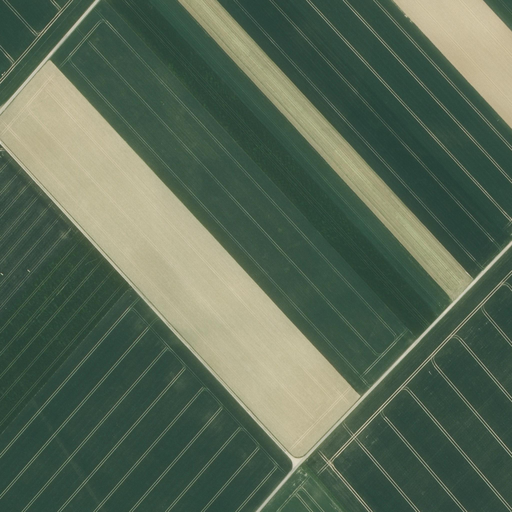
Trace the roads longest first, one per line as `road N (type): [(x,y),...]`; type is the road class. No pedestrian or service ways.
road 1 (track): [(0,143),(297,466)]
road 2 (track): [(257,511),(511,242)]
road 3 (track): [(97,0),(0,112)]
